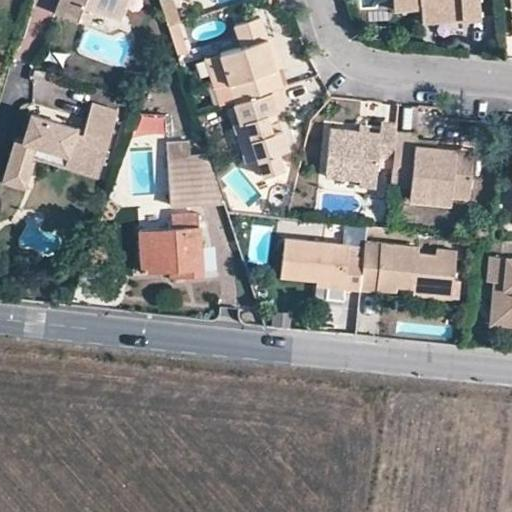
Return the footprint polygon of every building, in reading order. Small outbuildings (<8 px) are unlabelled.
[(58,0),(54,15),(76,22),(80,9),(89,12),(107,17),(113,0),(58,0)] [(113,0),(107,17),(117,20),(123,0),(113,0)] [(476,19),(475,0),(389,0),(391,10),(421,9),(420,2),(432,1),(432,10),(458,9),(459,20),(476,19)] [(421,15),(422,23),(459,20),(458,9),(432,10),(432,1),(420,2),(421,9),(421,15)] [(89,12),(80,9),(76,22),(85,25),(89,12)] [(272,37),(265,39),(275,69),(283,66),(272,37)] [(275,69),(265,39),(217,55),(231,104),(269,92),(280,88),(275,69)] [(217,55),(207,58),(222,107),(231,104),(217,55)] [(274,127),(268,128),(265,117),(271,115),(276,114),(269,92),(231,104),(238,125),(242,124),(248,141),(243,143),(249,162),(255,161),(261,179),(282,173),(277,154),(286,151),(278,125),(274,127)] [(87,103),(80,129),(79,135),(70,133),(72,127),(27,115),(18,145),(13,144),(3,177),(26,183),(31,164),(28,163),(30,159),(33,148),(35,148),(65,156),(97,165),(113,111),(87,103)] [(268,128),(274,127),(271,115),(265,117),(268,128)] [(238,125),(232,128),(243,165),(249,162),(243,143),(248,141),(242,124),(238,125)] [(358,131),(329,128),(324,175),(357,178),(373,180),(375,156),(391,159),(393,133),(393,129),(379,128),(378,133),(358,131)] [(434,148),(432,162),(414,160),(415,142),(416,135),(393,133),(391,159),(388,184),(409,186),(409,198),(450,204),(451,196),(451,190),(469,191),(473,157),(456,156),(454,150),(434,148)] [(188,140),(164,143),(170,206),(221,202),(205,153),(189,154),(188,140)] [(415,142),(414,160),(432,162),(434,148),(434,144),(415,142)] [(65,156),(62,167),(94,177),(97,165),(65,156)] [(3,177),(0,187),(23,192),(26,183),(3,177)] [(357,178),(356,186),(373,188),(373,180),(357,178)] [(451,190),(451,196),(468,198),(469,191),(451,190)] [(168,275),(201,272),(197,215),(170,216),(170,228),(138,232),(141,270),(167,268),(168,275)] [(346,255),(347,245),(283,238),(280,276),(315,279),(342,281),(342,288),(358,290),(362,256),(346,255)] [(436,255),(418,253),(419,247),(363,242),(362,256),(358,290),(375,292),(376,289),(394,290),(396,275),(412,276),(411,295),(448,299),(453,251),(437,249),(436,255)] [(511,257),(487,255),(485,282),(492,282),(488,325),(511,327),(511,257)] [(315,279),(314,286),(342,288),(342,281),(315,279)]
